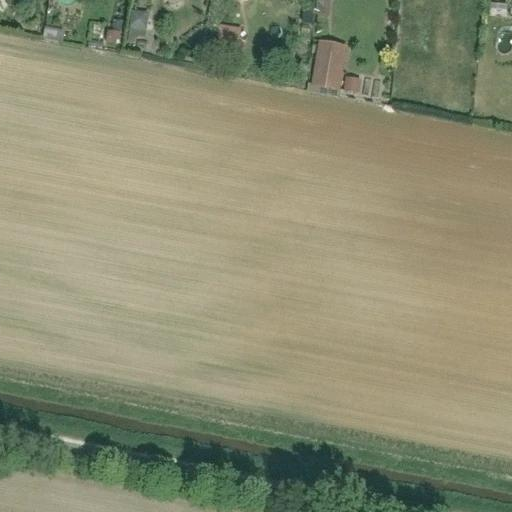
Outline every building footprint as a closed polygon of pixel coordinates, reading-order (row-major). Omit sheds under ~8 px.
[(128,32),(146,35),(150,13),(133,10),(128,32)] [(237,51),(238,27),(215,27),(214,50),(237,51)] [(105,41),(119,44),(121,35),(106,32),(105,41)] [(311,89),(339,94),(348,47),(320,42),(311,89)] [(347,77),(344,93),(360,96),(363,80),(347,77)]
